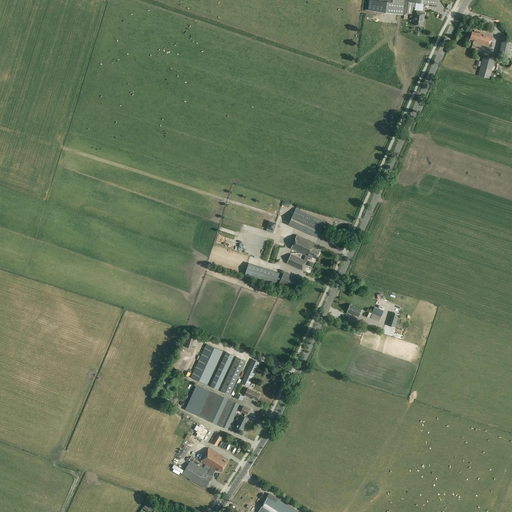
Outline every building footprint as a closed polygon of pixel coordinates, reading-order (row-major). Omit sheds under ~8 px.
[(437,5),(437,0),(369,0),(370,0),(369,9),(374,9),(386,11),(401,13),(402,13),(408,14),(409,14),(411,14),(412,7),(412,4),(413,2),(413,3),(415,3),(416,3),(423,4),(424,4),(425,4),(429,4),(431,5),(437,5)] [(423,4),(415,3),(414,9),(416,10),(416,11),(417,11),(422,11),(423,4)] [(414,13),(414,19),(413,25),(414,25),(423,26),(424,14),(423,14),(423,12),(423,11),(422,11),(417,11),(416,13),(414,13)] [(479,34),(472,32),(469,39),(473,41),(473,42),(488,47),(492,37),(479,32),(479,34)] [(499,56),(511,58),(511,49),(511,42),(501,41),(499,56)] [(489,79),(495,58),(483,55),(478,76),(489,79)] [(317,238),(324,221),(295,208),(288,225),(317,238)] [(269,222),(267,229),(273,231),(275,224),(269,222)] [(316,259),(319,251),(312,248),(315,243),(297,235),(291,249),(306,255),(304,260),(291,254),(287,264),(302,270),(307,261),(309,257),(311,258),(312,257),(316,259)] [(245,252),(247,246),(238,243),(236,249),(245,252)] [(275,285),(279,273),(248,263),(244,276),(275,285)] [(294,292),(300,279),(284,272),(278,285),(294,292)] [(358,317),(361,310),(350,305),(346,312),(358,317)] [(395,328),(399,314),(391,312),(387,326),(395,328)] [(183,346),(192,349),(196,336),(187,333),(183,346)] [(207,385),(222,352),(206,344),(191,377),(207,385)] [(210,386),(218,390),(234,356),(226,352),(210,386)] [(221,391),(230,395),(245,361),(236,357),(221,391)] [(260,394),(248,389),(260,363),(252,360),(235,397),(242,400),(245,395),(257,401),(260,394)] [(162,377),(154,399),(159,401),(170,373),(168,372),(166,378),(162,377)] [(185,409),(228,430),(240,405),(220,396),(197,385),(185,409)] [(241,412),(247,415),(250,409),(244,406),(241,412)] [(241,415),(240,418),(237,417),(236,420),(238,421),(235,428),(242,431),(248,419),(241,415)] [(202,430),(199,436),(204,439),(208,433),(202,430)] [(222,437),(218,434),(212,443),(217,446),(222,437)] [(228,461),(224,459),(225,458),(209,448),(201,461),(211,468),(209,472),(190,461),(182,475),(205,488),(213,475),(213,474),(215,470),(216,470),(221,472),(228,461)] [(297,511),(270,494),(258,511),(297,511)]
